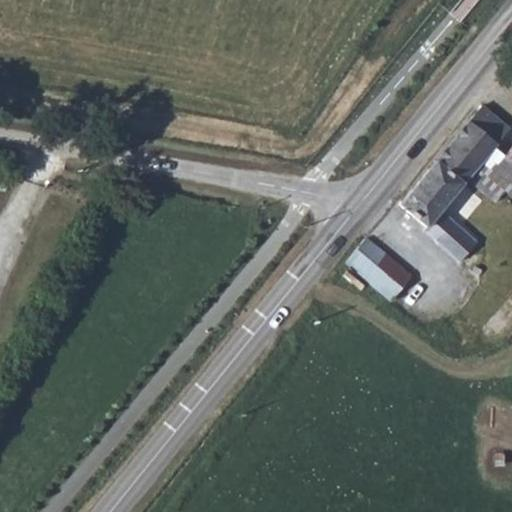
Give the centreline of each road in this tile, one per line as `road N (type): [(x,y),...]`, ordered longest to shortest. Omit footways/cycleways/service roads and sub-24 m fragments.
road 1 (track): [(0,97),(304,150),(360,90),(418,0)]
road 2 (tertiary): [(350,211),(111,511)]
road 3 (unclassified): [(350,211),(308,191),(0,139)]
road 4 (tertiary): [(511,13),(350,211)]
